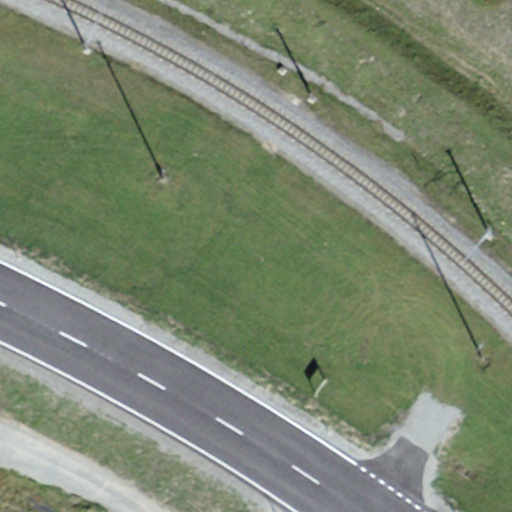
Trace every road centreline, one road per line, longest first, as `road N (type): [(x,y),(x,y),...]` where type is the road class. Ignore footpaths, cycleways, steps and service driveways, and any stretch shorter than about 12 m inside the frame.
road 1 (primary): [(351,511),(0,307)]
road 2 (track): [(0,432),(97,482),(132,511)]
